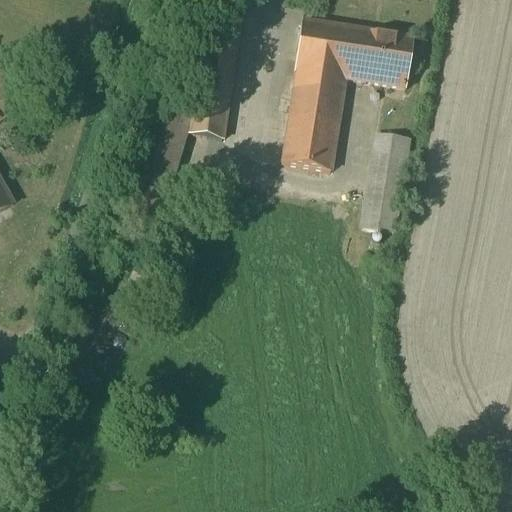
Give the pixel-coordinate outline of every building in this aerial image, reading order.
[(244,0),(209,0),(208,11),(242,17),(244,0)] [(191,119),(147,106),(112,222),(156,236),(185,139),(221,144),(242,17),(208,11),(191,119)] [(352,34),(301,26),(294,76),(295,76),(280,169),(329,177),(344,84),(352,34)] [(412,44),(352,34),(344,84),(405,93),(412,44)] [(0,86),(0,123),(16,115),(0,86)] [(404,163),(373,158),(361,233),(392,238),(404,163)] [(0,188),(0,215),(12,209),(0,188)]
